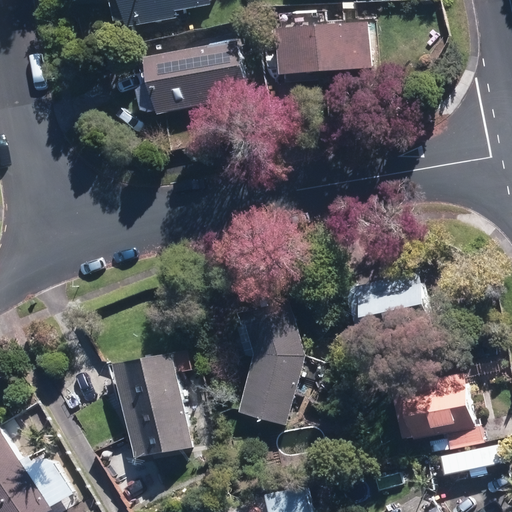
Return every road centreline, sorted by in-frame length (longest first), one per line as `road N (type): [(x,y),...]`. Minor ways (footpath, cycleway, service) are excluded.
road 1 (residential): [(68,248),(511,153)]
road 2 (residential): [(4,0),(68,248)]
